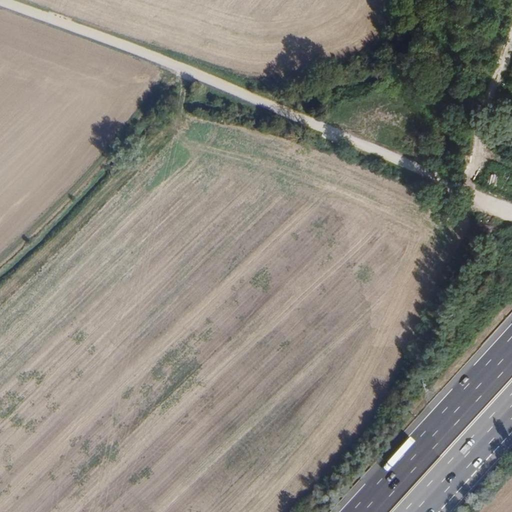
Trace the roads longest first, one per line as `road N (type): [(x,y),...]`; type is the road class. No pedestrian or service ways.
road 1 (track): [(0,0),(352,135),(511,214)]
road 2 (track): [(0,291),(184,108),(187,74)]
road 3 (track): [(0,255),(175,69)]
road 4 (motorway): [(511,349),(363,511)]
road 5 (motorway): [(421,511),(511,412)]
